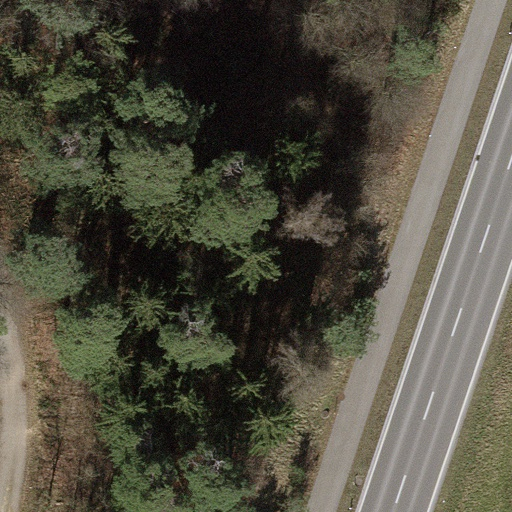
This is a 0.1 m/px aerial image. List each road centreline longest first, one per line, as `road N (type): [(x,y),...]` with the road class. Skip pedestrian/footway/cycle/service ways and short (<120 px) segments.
road 1 (primary): [(395,511),(511,164)]
road 2 (track): [(8,511),(18,456),(0,320)]
